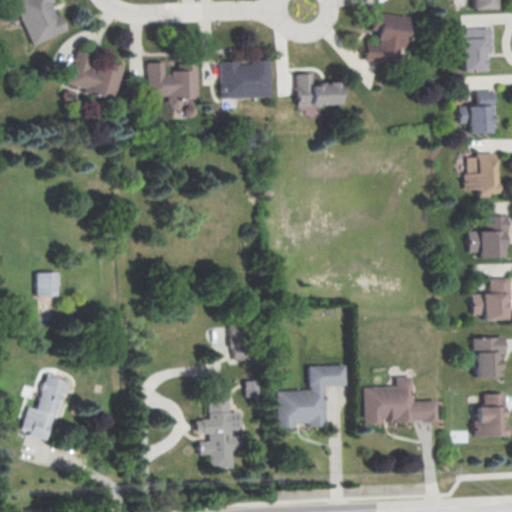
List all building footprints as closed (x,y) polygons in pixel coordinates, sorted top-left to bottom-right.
[(11,1),(13,0),(50,0),(51,1),(48,2),(54,14),(57,13),(64,27),(30,43),(11,1)] [(466,0),(493,0),(493,7),(467,8),(466,0)] [(358,59),(360,41),(370,43),(372,30),(365,29),(368,10),(402,15),(395,64),(358,59)] [(450,28),(486,27),(487,50),(479,51),(479,69),(455,70),(455,51),(450,52),(450,28)] [(72,49),(90,53),(87,63),(99,66),(100,61),(120,66),(112,98),(81,91),(82,87),(65,83),(72,49)] [(219,96),(218,60),(233,59),(233,63),(246,63),(246,59),(264,58),(265,95),(219,96)] [(145,95),(144,60),(160,60),(161,72),(167,72),(167,69),(178,69),(178,63),(194,63),(195,97),(178,98),(178,107),(163,108),(163,95),(145,95)] [(293,103),(292,72),(308,72),(308,84),(322,83),(322,81),(333,80),(334,101),(293,103)] [(463,131),(463,121),(456,122),(455,104),(473,104),(472,89),(488,89),(489,106),(486,106),(487,130),(463,131)] [(461,188),(460,172),(472,171),(472,152),(490,152),(491,191),(483,191),(483,195),(473,195),(473,188),(461,188)] [(499,254),(475,255),(475,249),(464,250),(463,229),(482,228),(481,214),(502,213),(502,231),(498,231),(499,254)] [(33,271),(55,271),(56,294),(33,294),(33,271)] [(481,318),(480,312),(470,313),(469,292),(487,291),(486,277),(506,276),(507,292),(502,292),(503,317),(481,318)] [(224,322),(225,360),(244,359),(242,322),(224,322)] [(472,375),(471,337),(499,336),(499,352),(493,352),(494,375),(472,375)] [(272,389),(305,387),(304,365),(344,363),(345,382),(322,383),(324,423),(274,425),(272,389)] [(19,429),(27,405),(32,407),(43,374),(63,380),(43,438),(19,429)] [(358,385),(392,384),(391,376),(407,375),(408,399),(431,398),(432,419),(359,422),(358,385)] [(469,435),(469,420),(472,420),(471,406),(480,406),(480,392),(500,392),(501,435),(469,435)] [(206,467),(206,455),(193,455),(192,439),(205,439),(204,430),(192,430),(191,418),(205,417),(204,394),(225,393),(226,410),(238,409),(239,429),(227,429),(228,435),(238,434),(239,447),(228,447),(230,465),(206,467)]
